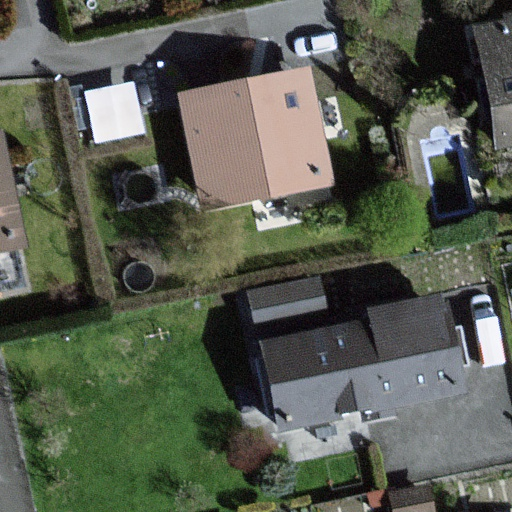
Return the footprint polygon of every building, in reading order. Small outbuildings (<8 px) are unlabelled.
[(511,20),(485,26),(509,140),(511,139),(511,20)] [(134,72),(86,82),(96,131),(144,122),(134,72)] [(309,74),(190,99),(211,200),(330,175),(309,74)] [(3,130),(0,130),(0,247),(27,242),(3,130)] [(468,388),(444,292),(378,308),(380,313),(327,326),(300,332),(263,341),(268,359),(284,427),(364,407),(365,413),(468,388)]
